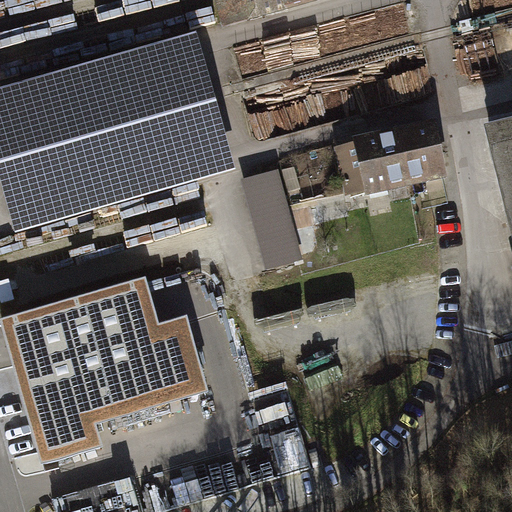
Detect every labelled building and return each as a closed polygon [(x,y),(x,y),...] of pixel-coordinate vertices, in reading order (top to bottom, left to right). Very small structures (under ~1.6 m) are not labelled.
[(221,0),(229,25),(315,0),(221,0)] [(199,62),(0,118),(0,138),(20,209),(225,151),(199,62)] [(434,129),(340,151),(349,194),(444,172),(434,129)] [(496,146),(491,147),(511,229),(511,148),(498,152),(496,146)] [(276,174),(247,181),(271,268),(300,260),(276,174)] [(9,281),(0,283),(0,295),(2,304),(15,300),(9,281)] [(3,325),(43,464),(101,447),(88,401),(201,369),(187,321),(159,329),(145,283),(3,325)]
